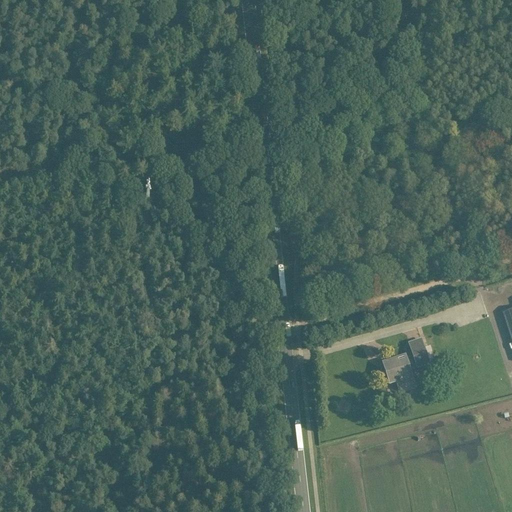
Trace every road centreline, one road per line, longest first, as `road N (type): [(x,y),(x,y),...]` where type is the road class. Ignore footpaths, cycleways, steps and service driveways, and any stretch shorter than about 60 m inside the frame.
road 1 (primary): [(302,511),(248,0)]
road 2 (track): [(290,156),(0,187)]
road 3 (track): [(283,330),(511,261)]
